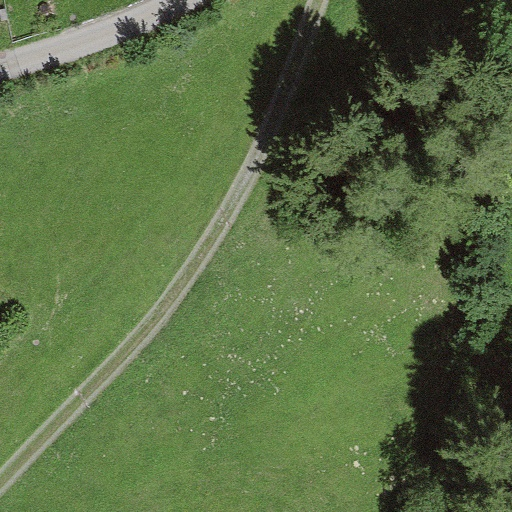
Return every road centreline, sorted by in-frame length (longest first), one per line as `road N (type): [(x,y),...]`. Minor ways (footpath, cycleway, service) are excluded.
road 1 (track): [(0,478),(269,209),(320,0)]
road 2 (unclassified): [(0,67),(182,0)]
